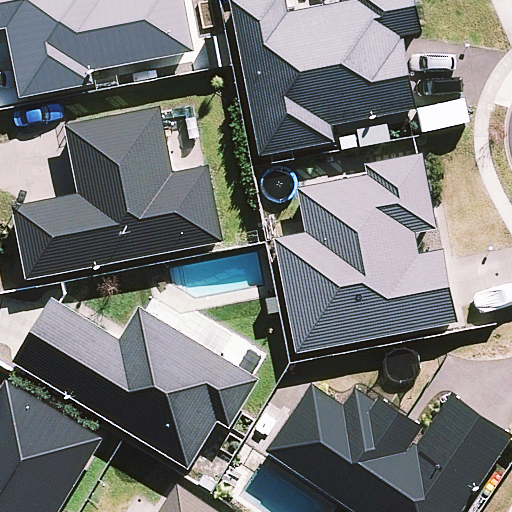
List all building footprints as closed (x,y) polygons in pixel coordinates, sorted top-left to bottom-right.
[(0,0),(0,33),(7,32),(21,102),(94,88),(91,75),(194,55),(183,0),(0,0)] [(286,0),(245,0),(231,3),(261,159),(337,145),(333,128),(417,113),(403,40),(424,37),(416,0),(355,0),(356,3),(289,16),(286,0)] [(13,211),(27,283),(223,244),(208,170),(175,177),(161,111),(66,130),(79,198),(13,211)] [(307,235),(276,241),(298,357),(459,327),(444,251),(421,256),(417,237),(439,233),(424,156),(366,167),(368,177),(298,190),(307,235)] [(52,302),(13,366),(189,472),(217,424),(230,432),(260,382),(140,310),(120,343),(52,302)] [(60,511),(104,440),(7,383),(0,393),(0,511),(60,511)] [(464,511),(511,442),(511,435),(454,395),(413,454),(409,451),(423,431),(377,399),(374,404),(355,391),(344,407),(313,386),(267,452),(355,511),(464,511)] [(216,511),(178,487),(161,511),(216,511)]
